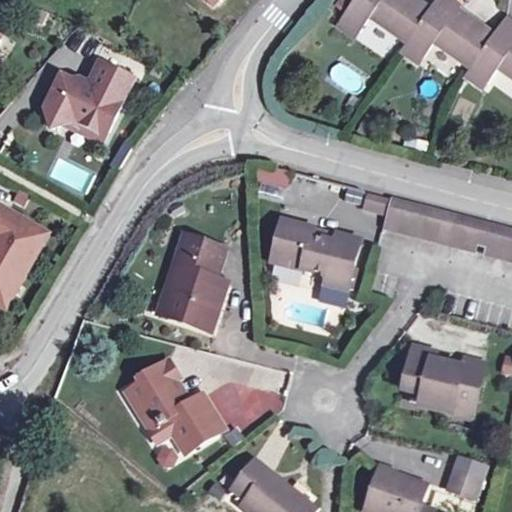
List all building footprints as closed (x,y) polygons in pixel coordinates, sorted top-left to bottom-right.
[(222,0),(204,0),(215,9),(222,0)] [(439,42),(476,66),(472,72),(492,84),(502,69),(511,75),(511,19),(509,18),(499,32),(478,18),(462,9),(463,3),(458,0),(439,0),(435,5),(426,0),(355,0),(343,18),(364,32),(375,17),(412,40),(408,46),(428,58),(439,42)] [(360,39),(364,32),(343,18),(339,25),(360,39)] [(424,65),(428,58),(408,46),(404,52),(424,65)] [(130,76),(98,59),(83,88),(60,75),(55,85),(56,92),(49,94),(42,108),(48,129),(69,122),(78,127),(87,123),(89,133),(97,138),(130,76)] [(492,84),(472,72),(468,78),(488,91),(492,84)] [(261,198),(283,197),(282,174),(259,175),(261,198)] [(365,207),(385,213),(388,200),(368,195),(365,207)] [(511,227),(395,199),(387,229),(480,253),(483,245),(496,249),(495,257),(511,261),(511,227)] [(0,210),(0,306),(3,308),(17,281),(19,283),(45,236),(0,210)] [(337,245),(326,242),(315,239),(318,232),(287,222),(275,260),(326,274),(321,287),(346,293),(362,245),(339,238),(337,245)] [(328,235),(318,232),(315,239),(326,242),(328,235)] [(201,241),(183,324),(235,337),(243,301),(232,298),(243,251),(201,241)] [(511,357),(504,356),(502,375),(511,376),(511,357)] [(445,363),(423,357),(414,397),(435,403),(433,411),(484,424),(496,378),(477,372),(473,381),(442,373),(445,363)] [(167,365),(134,384),(138,392),(128,397),(149,432),(169,421),(176,432),(169,437),(183,461),(225,435),(202,400),(190,408),(175,384),(179,382),(167,365)] [(253,466),(234,493),(251,505),(246,511),(312,511),(316,505),(253,466)] [(402,474),(381,467),(367,510),(372,511),(422,511),(430,488),(402,478),(402,474)] [(485,480),(457,471),(452,491),(479,499),(485,480)] [(227,504),(240,511),(246,511),(251,505),(234,493),(227,504)]
